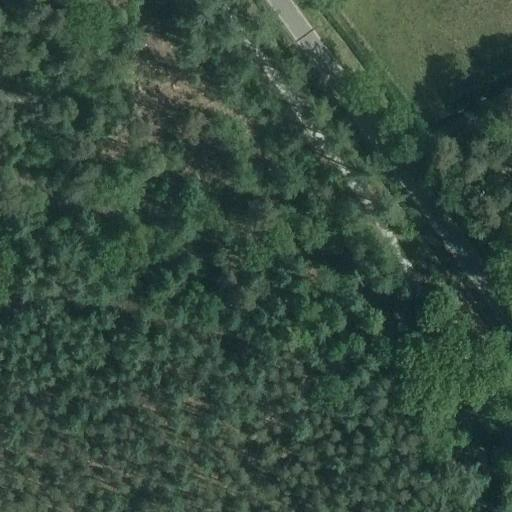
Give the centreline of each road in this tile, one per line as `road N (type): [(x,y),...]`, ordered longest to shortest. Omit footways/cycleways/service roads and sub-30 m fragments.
road 1 (tertiary): [(511,320),(277,0)]
road 2 (track): [(334,0),(419,114)]
